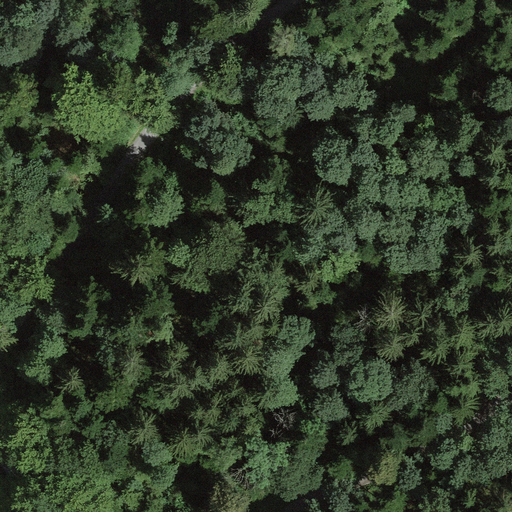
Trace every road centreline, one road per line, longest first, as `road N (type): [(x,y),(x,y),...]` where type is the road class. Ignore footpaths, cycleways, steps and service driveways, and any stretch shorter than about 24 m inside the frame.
road 1 (track): [(268,0),(190,81),(86,216),(0,360)]
road 2 (track): [(511,394),(436,442),(291,511)]
